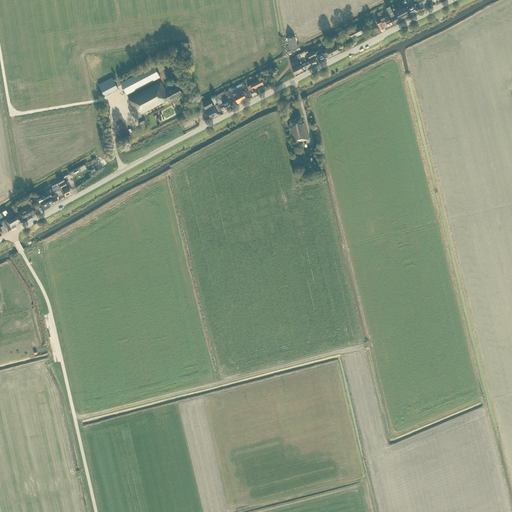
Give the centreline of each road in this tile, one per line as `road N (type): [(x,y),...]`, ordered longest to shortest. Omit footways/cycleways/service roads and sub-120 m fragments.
road 1 (tertiary): [(10,233),(451,0)]
road 2 (unknown): [(74,417),(365,343)]
road 3 (unclassified): [(96,511),(49,305),(10,233)]
